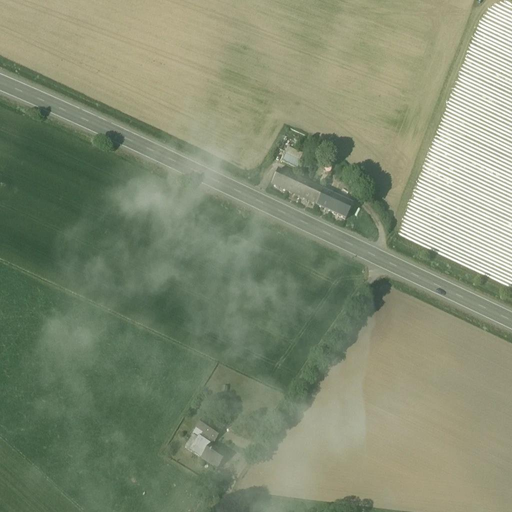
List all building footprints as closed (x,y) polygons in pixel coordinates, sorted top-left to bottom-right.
[(296,161),(285,156),(281,164),(297,171),(302,160),(297,158),(296,161)] [(332,197),(313,188),(313,186),(308,183),(307,186),(297,182),(298,179),(288,175),(287,177),(277,173),(270,188),(347,221),(349,216),(353,217),(357,207),(343,201),(344,198),(334,194),(332,197)] [(200,425),(194,436),(199,439),(202,436),(204,437),(208,431),(200,425)] [(218,437),(208,431),(204,437),(214,443),(218,437)] [(226,459),(201,443),(192,456),(217,472),(226,459)]
